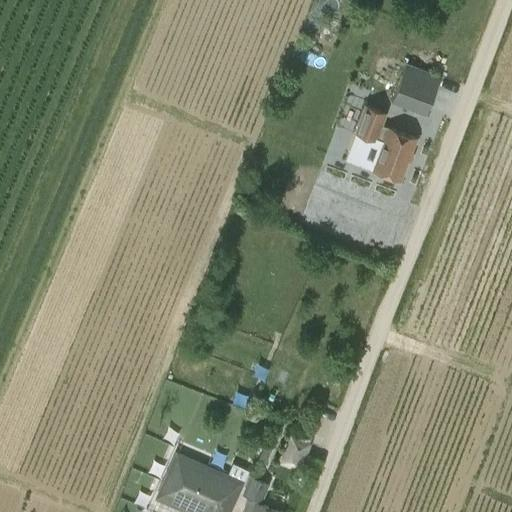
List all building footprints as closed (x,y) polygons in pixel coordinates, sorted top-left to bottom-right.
[(439,76),(405,63),(391,101),(425,114),(439,76)] [(400,180),(416,138),(380,124),(385,113),(364,105),(344,159),(400,180)] [(289,435),(278,463),(306,474),(310,463),(304,461),(311,443),(289,435)] [(227,511),(239,483),(238,482),(241,473),(230,469),(227,478),(174,457),(157,499),(154,509),(160,511),(227,511)] [(279,511),(260,504),(267,485),(249,477),(243,494),(248,496),(242,511),(245,511),(279,511)] [(120,499),(117,511),(119,511),(138,511),(141,503),(120,499)]
